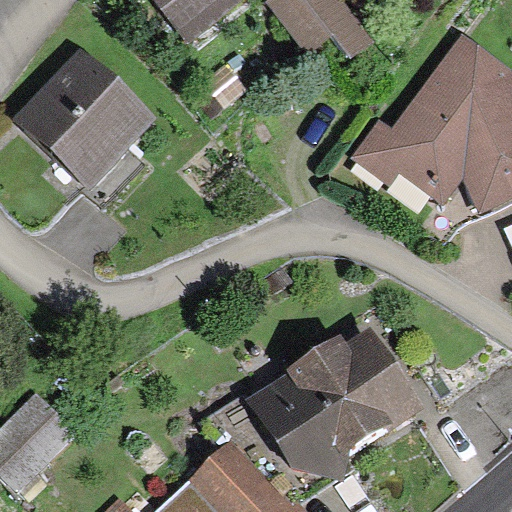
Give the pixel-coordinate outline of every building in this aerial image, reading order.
[(151,0),(189,49),(253,0),(151,0)] [(340,0),(281,0),(271,8),(312,59),(332,42),(355,70),(381,49),(340,0)] [(380,124),(352,163),(392,192),(402,179),(446,212),(465,186),(480,223),(511,209),(511,75),(511,76),(463,39),(393,134),(380,124)] [(82,53),(13,125),(104,211),(146,168),(133,156),(160,128),(82,53)] [(423,421),(372,341),(348,356),(343,348),(247,408),(293,482),(334,491),(346,494),(352,465),(423,421)] [(0,434),(0,482),(19,501),(80,440),(37,397),(0,434)] [(303,511),(334,491),(293,482),(247,408),(242,400),(210,421),(229,449),(161,511),(303,511)] [(130,511),(120,501),(108,511),(130,511)]
